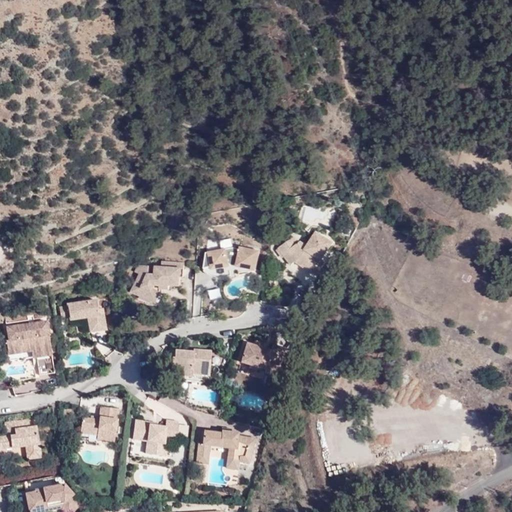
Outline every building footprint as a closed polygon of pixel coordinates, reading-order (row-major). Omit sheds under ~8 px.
[(290,255),(295,261),(316,275),(325,261),(321,258),(331,241),(316,231),(307,245),(300,241),(298,242),(293,236),(278,248),(286,258),(290,255)] [(237,263),(257,267),(260,250),(241,246),(240,248),(233,247),(207,251),(205,268),(212,266),(230,263),(237,263)] [(291,265),(295,261),(290,255),(286,258),(291,265)] [(182,278),(182,272),(137,281),(135,285),(142,288),(139,296),(150,299),(154,288),(159,288),(160,290),(168,290),(168,287),(178,287),(179,278),(182,278)] [(142,288),(135,285),(131,296),(155,304),(160,292),(160,290),(159,288),(154,288),(150,299),(139,296),(142,288)] [(98,314),(97,307),(96,298),(67,303),(67,305),(59,306),(60,318),(69,317),(69,319),(87,315),(89,330),(105,328),(103,313),(98,314)] [(54,372),(46,321),(7,327),(9,340),(6,340),(9,359),(37,356),(39,375),(54,372)] [(264,373),(275,376),(284,348),(273,345),(271,351),(246,343),(240,362),(265,369),(264,373)] [(175,374),(191,376),(191,373),(209,375),(211,350),(193,348),(193,350),(193,353),(188,354),(189,350),(174,349),(174,357),(171,357),(170,369),(175,374)] [(191,381),(191,376),(175,374),(170,369),(171,357),(174,357),(174,349),(168,349),(166,370),(173,376),(181,380),(191,381)] [(75,416),(76,409),(62,405),(62,414),(75,416)] [(98,433),(98,438),(115,440),(119,408),(101,405),(100,415),(100,418),(91,417),(83,417),(81,431),(82,431),(98,433)] [(136,430),(133,429),(132,438),(146,440),(144,453),(165,456),(166,443),(163,443),(164,434),(176,436),(178,422),(166,417),(165,425),(157,423),(149,422),(138,420),(136,430)] [(6,437),(0,437),(0,448),(25,446),(27,458),(40,457),(36,427),(30,428),(29,420),(5,423),(5,432),(9,432),(10,437),(6,437)] [(230,431),(220,429),(220,432),(203,430),(201,442),(197,441),(194,460),(205,462),(207,444),(228,447),(226,459),(231,460),(229,467),(235,468),(236,461),(247,462),(254,438),(236,435),(236,432),(230,431)] [(97,441),(98,438),(98,433),(82,431),(81,439),(97,441)] [(60,498),(70,510),(76,505),(75,497),(63,483),(33,489),(34,491),(24,493),(28,511),(33,511),(47,509),(46,501),(60,498)] [(65,511),(68,511),(70,510),(60,498),(46,501),(47,509),(61,506),(65,511)]
